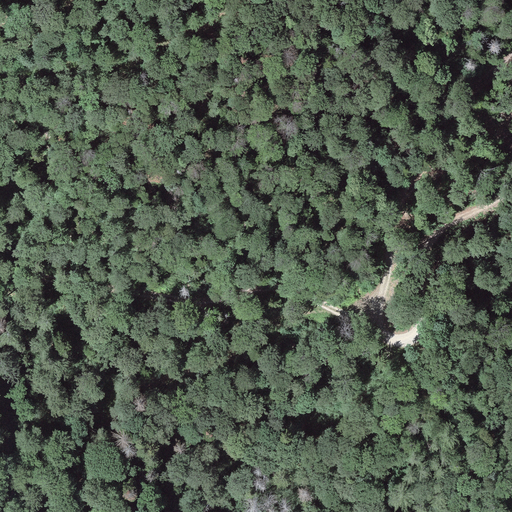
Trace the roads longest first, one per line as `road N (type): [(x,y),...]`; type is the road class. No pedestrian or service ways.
road 1 (track): [(511,188),(445,224),(427,243),(420,325),(401,342),(278,286),(203,301),(0,269)]
road 2 (track): [(336,311),(279,315),(227,357),(82,418),(69,441),(89,511)]
road 3 (track): [(350,316),(381,294),(398,202),(446,149),(472,87),(511,50)]
road 4 (track): [(0,70),(125,64),(232,0)]
